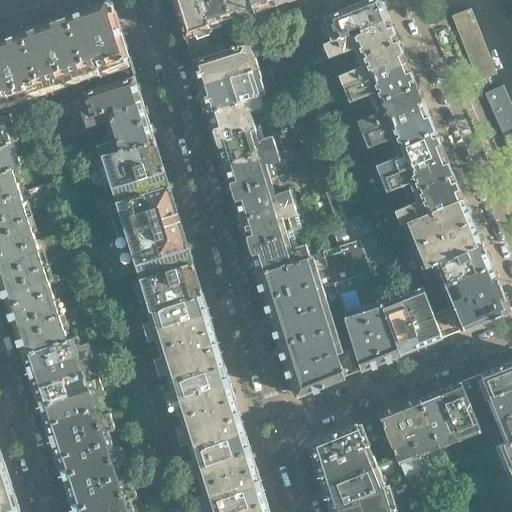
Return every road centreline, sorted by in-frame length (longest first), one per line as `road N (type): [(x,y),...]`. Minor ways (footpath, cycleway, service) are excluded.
road 1 (residential): [(276,432),(147,0)]
road 2 (residential): [(407,0),(511,253)]
road 3 (residential): [(276,432),(511,340)]
road 4 (residential): [(0,366),(44,511)]
